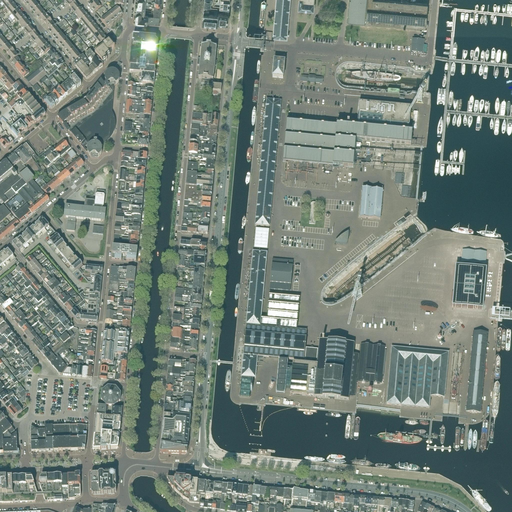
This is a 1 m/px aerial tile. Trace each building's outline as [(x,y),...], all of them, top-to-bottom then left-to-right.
[(29,8),(36,3),(33,0),(30,0),(25,5),(29,8)] [(145,14),(145,12),(145,9),(144,9),(144,6),(145,6),(145,0),(136,0),(137,0),(138,2),(137,3),(136,4),(136,9),(137,9),(137,11),(136,11),(135,21),(136,22),(139,22),(139,21),(141,21),(140,22),(140,23),(144,23),(144,21),(147,22),(147,23),(148,15),(145,14)] [(211,7),(211,0),(208,0),(204,0),(203,11),(206,11),(207,6),(211,7)] [(289,36),(289,33),(287,33),(290,0),(275,0),(272,38),(287,39),(287,36),(289,36)] [(298,0),(298,9),(313,10),(313,0),(298,0)] [(348,0),(347,20),(349,20),(403,25),(403,26),(405,26),(405,25),(425,27),(427,3),(391,0),(348,0)] [(8,11),(15,5),(12,1),(5,7),(8,11)] [(32,12),(39,6),(36,3),(29,8),(32,12)] [(95,12),(101,7),(98,3),(91,8),(95,12)] [(77,5),(74,7),(71,4),(68,6),(70,7),(71,9),(69,11),(70,12),(71,11),(73,13),(71,15),(72,16),(75,14),(75,13),(80,9),(77,5)] [(12,15),(19,9),(15,5),(8,11),(12,15)] [(36,16),(42,10),(39,6),(32,12),(32,13),(33,12),(36,16)] [(119,17),(123,14),(117,7),(113,10),(119,17)] [(84,12),(81,8),(80,9),(75,13),(75,14),(78,17),(84,12)] [(15,19),(22,13),(19,9),(12,15),(15,19)] [(46,14),(45,14),(42,10),(36,16),(39,20),(41,18),(40,18),(46,14)] [(115,21),(119,17),(113,10),(109,13),(115,21)] [(49,17),(47,15),(49,13),(48,12),(45,14),(46,14),(40,18),(41,18),(44,23),(46,20),(49,24),(52,22),(50,20),(49,18),(51,16),(50,15),(49,17)] [(87,16),(86,14),(84,12),(78,17),(81,21),(88,15),(87,16)] [(18,23),(25,17),(22,13),(15,19),(18,23)] [(111,24),(115,21),(109,13),(105,17),(111,24)] [(315,16),(315,20),(339,22),(340,15),(318,13),(318,17),(315,16)] [(84,25),(91,19),(88,15),(81,21),(84,25)] [(159,24),(160,16),(148,15),(147,23),(159,24)] [(25,18),(25,17),(18,23),(21,27),(28,21),(25,18)] [(107,27),(111,24),(105,17),(101,20),(107,27)] [(87,29),(94,23),(91,19),(84,25),(87,29)] [(55,24),(53,22),(55,21),(54,20),(52,22),(49,24),(46,20),(44,23),(45,24),(46,26),(50,30),(55,26),(58,24),(57,22),(55,24)] [(31,25),(29,23),(28,21),(21,27),(24,31),(25,31),(30,26),(30,27),(31,25)] [(97,27),(94,23),(87,29),(90,33),(97,27)] [(33,31),(30,27),(30,26),(25,31),(24,31),(21,33),(22,34),(25,32),(26,34),(25,36),(26,37),(28,35),(31,33),(34,36),(36,34),(35,32),(33,31)] [(59,30),(55,26),(50,30),(49,31),(52,35),(59,30)] [(93,36),(101,31),(97,27),(90,33),(93,36)] [(55,40),(62,34),(59,30),(52,35),(55,39),(54,40),(55,40)] [(96,40),(104,34),(101,31),(93,36),(96,40)] [(34,36),(31,33),(28,35),(29,36),(31,38),(29,40),(29,41),(31,40),(33,42),(31,44),(31,45),(35,43),(34,43),(40,38),(39,38),(36,34),(34,36)] [(58,44),(65,38),(62,34),(55,40),(58,44)] [(100,44),(107,38),(104,34),(96,40),(100,44)] [(44,41),(43,39),(41,37),(39,38),(40,38),(34,43),(35,43),(38,46),(44,41)] [(157,53),(158,45),(158,44),(157,44),(157,43),(156,43),(155,42),(156,39),(133,37),(130,73),(137,74),(155,76),(155,75),(155,69),(155,68),(156,62),(156,56),(157,56),(157,55),(156,55),(156,53),(157,53)] [(61,47),(68,41),(65,38),(58,44),(61,47)] [(95,54),(110,42),(107,38),(100,44),(99,45),(100,46),(99,47),(100,49),(97,52),(94,49),(92,51),(95,54)] [(423,53),(424,40),(412,39),(411,52),(423,53)] [(8,44),(5,40),(0,44),(0,47),(2,50),(3,49),(8,44)] [(47,45),(46,43),(44,41),(38,46),(41,50),(48,44),(47,45)] [(64,51),(71,45),(68,41),(61,47),(64,51)] [(11,47),(10,45),(12,43),(11,42),(8,44),(3,49),(6,53),(9,51),(12,54),(15,52),(13,50),(12,48),(14,47),(13,46),(11,47)] [(111,51),(115,48),(110,42),(95,54),(103,63),(107,60),(106,59),(110,56),(109,55),(111,53),(111,52),(111,51)] [(44,54),(51,48),(48,44),(41,50),(44,54)] [(67,55),(75,49),(71,45),(64,51),(67,55)] [(207,47),(202,47),(200,60),(198,59),(197,66),(200,66),(198,79),(199,79),(202,80),(201,85),(204,85),(204,88),(212,89),(212,92),(214,92),(214,94),(217,94),(217,92),(221,93),(222,86),(210,85),(210,81),(213,81),(215,67),(216,67),(216,66),(217,63),(217,62),(215,62),(216,48),(211,48),(211,47),(210,47),(208,47),(207,47)] [(71,59),(78,53),(75,49),(67,55),(71,59)] [(18,55),(16,52),(18,51),(17,50),(15,52),(12,54),(9,51),(6,53),(8,54),(13,61),(21,54),(20,53),(18,55)] [(47,62),(56,54),(52,50),(47,54),(49,57),(45,60),(47,62)] [(90,51),(85,55),(88,60),(91,64),(93,67),(94,66),(98,71),(103,67),(90,51)] [(74,63),(79,59),(81,57),(78,53),(71,59),(74,63)] [(50,64),(58,57),(56,54),(47,62),(44,64),(43,65),(42,66),(44,69),(46,67),(50,64)] [(14,66),(24,58),(23,57),(19,59),(18,58),(11,63),(14,66)] [(55,65),(61,60),(58,57),(50,64),(53,67),(55,65)] [(85,58),(84,60),(83,58),(80,60),(79,59),(74,63),(73,64),(87,80),(93,75),(89,70),(86,67),(90,64),(85,58)] [(50,75),(55,71),(64,64),(61,60),(55,65),(56,67),(49,73),(50,75)] [(283,79),(285,62),(274,61),(273,70),(272,78),(283,79)] [(25,68),(30,64),(28,62),(23,66),(20,63),(15,67),(19,72),(25,68)] [(24,78),(29,74),(26,70),(31,66),(30,64),(25,68),(19,72),(24,78)] [(89,70),(93,75),(98,71),(94,66),(93,67),(91,64),(89,66),(90,69),(89,70)] [(29,83),(44,70),(40,66),(25,79),(29,83)] [(62,114),(57,118),(83,149),(84,148),(84,149),(86,150),(85,151),(86,152),(87,152),(88,153),(88,154),(89,155),(89,156),(90,157),(91,157),(98,157),(98,158),(100,157),(100,156),(101,155),(102,154),(102,153),(102,152),(102,150),(102,149),(101,148),(101,147),(110,140),(110,139),(111,138),(112,136),(113,135),(114,134),(114,132),(115,130),(115,128),(115,126),(116,125),(116,123),(115,122),(115,120),(115,118),(114,116),(113,115),(113,113),(112,112),(114,90),(114,86),(115,86),(116,86),(116,85),(117,85),(118,84),(119,83),(119,82),(120,81),(120,80),(120,78),(120,77),(119,76),(118,75),(118,74),(117,73),(116,73),(115,72),(113,72),(112,72),(110,72),(109,73),(108,74),(107,74),(106,75),(106,76),(105,78),(105,79),(105,80),(105,81),(106,82),(106,83),(107,84),(104,85),(101,81),(90,95),(89,95),(88,95),(87,95),(86,95),(85,96),(85,97),(85,98),(85,100),(86,100),(84,102),(83,102),(62,114)] [(357,73),(348,75),(358,79),(366,81),(382,83),(394,83),(400,82),(401,80),(401,79),(400,78),(395,76),(385,74),(369,72),(357,73)] [(154,86),(155,76),(137,74),(136,76),(138,77),(138,78),(139,78),(139,80),(140,80),(140,84),(146,85),(154,86)] [(77,88),(82,84),(77,79),(75,77),(74,76),(70,80),(77,88)] [(5,86),(11,81),(7,77),(1,82),(5,86)] [(77,88),(70,80),(66,84),(68,87),(70,89),(72,91),(76,88),(77,89),(77,88)] [(9,91),(15,86),(11,81),(5,86),(9,91)] [(16,92),(22,86),(19,83),(15,86),(9,91),(10,92),(10,91),(11,92),(14,90),(16,92)] [(68,95),(72,91),(70,89),(68,87),(66,84),(61,87),(63,90),(66,93),(68,95)] [(20,95),(25,90),(22,86),(16,92),(12,95),(13,97),(18,93),(20,95)] [(63,98),(68,95),(66,93),(63,90),(61,87),(59,89),(58,90),(57,91),(63,98)] [(20,101),(28,94),(25,90),(20,95),(9,104),(12,108),(16,105),(14,102),(18,99),(20,101)] [(59,102),(63,98),(57,91),(53,95),(55,98),(56,99),(59,102)] [(30,96),(30,97),(28,95),(16,105),(23,113),(25,111),(29,116),(31,119),(41,110),(39,108),(40,108),(36,104),(33,101),(33,100),(30,96)] [(55,106),(56,106),(55,105),(59,102),(56,99),(55,98),(53,95),(50,97),(49,98),(48,98),(55,106)] [(51,110),(55,106),(48,98),(44,102),(47,106),(48,107),(51,110)] [(281,101),(267,100),(255,226),(269,227),(281,101)] [(145,103),(139,102),(127,101),(126,109),(127,110),(127,113),(126,113),(126,114),(151,117),(152,103),(145,103)] [(387,106),(359,103),(357,126),(349,125),(349,124),(347,124),(347,125),(340,124),(328,123),(328,119),(324,119),(306,117),(302,117),(302,120),(290,119),(287,119),(283,161),(285,161),(298,162),(332,166),(337,166),(353,168),(356,140),(411,145),(412,131),(409,131),(409,127),(411,108),(387,106)] [(30,120),(34,124),(34,125),(46,115),(42,111),(41,110),(31,119),(30,120)] [(192,126),(203,127),(205,127),(206,127),(208,117),(208,115),(193,113),(192,126)] [(218,128),(219,116),(208,115),(208,117),(206,127),(218,128)] [(23,124),(27,129),(34,124),(30,120),(30,119),(29,119),(23,124)] [(21,122),(16,126),(22,133),(25,131),(25,132),(28,130),(27,129),(23,124),(21,122)] [(16,126),(11,130),(12,130),(18,138),(21,136),(20,135),(22,133),(16,126)] [(4,139),(0,142),(0,143),(5,149),(14,142),(10,138),(6,141),(4,139)] [(149,139),(142,139),(139,138),(138,142),(132,141),(132,146),(148,147),(149,139)] [(60,157),(71,148),(64,140),(57,146),(53,149),(60,157)] [(38,158),(26,145),(22,148),(29,155),(30,158),(31,157),(32,158),(33,157),(37,162),(39,160),(38,158)] [(198,149),(198,146),(190,146),(189,153),(199,154),(200,153),(200,152),(197,152),(197,150),(199,151),(199,149),(198,149)] [(53,163),(60,157),(53,149),(51,147),(44,153),(53,163)] [(216,148),(203,147),(201,147),(201,150),(204,151),(204,156),(215,157),(216,148)] [(30,158),(29,155),(22,148),(14,155),(24,167),(30,162),(33,165),(35,163),(30,158)] [(71,159),(76,155),(72,150),(67,154),(70,157),(71,159)] [(146,161),(147,154),(122,152),(121,158),(128,159),(131,159),(136,160),(146,161)] [(53,163),(44,153),(41,156),(38,158),(39,160),(47,169),(53,163)] [(27,186),(31,181),(33,181),(35,179),(24,167),(14,155),(7,161),(6,162),(27,186)] [(79,168),(84,164),(79,159),(75,163),(79,168)] [(27,186),(6,162),(5,162),(5,163),(4,164),(0,166),(0,199),(4,205),(27,186)] [(75,172),(79,168),(75,163),(70,167),(75,172)] [(197,173),(198,164),(188,163),(187,172),(197,173)] [(70,176),(75,172),(70,167),(66,171),(70,176)] [(66,180),(70,176),(66,171),(61,174),(64,178),(66,180)] [(198,187),(212,188),(213,177),(199,175),(197,175),(197,173),(187,172),(186,186),(197,187),(198,187)] [(66,180),(64,178),(61,174),(56,178),(61,184),(66,180)] [(56,188),(61,184),(56,178),(52,182),(56,188)] [(49,200),(46,196),(33,181),(31,181),(27,186),(17,194),(18,195),(30,209),(28,211),(32,215),(49,200),(49,201),(49,200)] [(52,192),(56,188),(52,182),(47,186),(52,192)] [(47,195),(52,192),(47,186),(43,190),(47,195)] [(196,192),(197,187),(186,186),(184,201),(189,202),(193,202),(198,202),(200,202),(211,203),(212,193),(198,192),(196,192)] [(371,189),(362,188),(360,218),(363,218),(380,220),(383,190),(371,189)] [(105,193),(104,192),(97,191),(96,192),(95,202),(85,201),(85,209),(77,208),(77,205),(72,205),(72,207),(65,207),(64,218),(68,218),(68,223),(67,231),(67,232),(75,232),(76,224),(75,224),(76,219),(105,222),(106,211),(102,210),(103,207),(104,206),(104,204),(105,193)] [(5,206),(21,224),(32,215),(28,211),(30,209),(18,195),(5,206)] [(315,225),(317,203),(313,203),(311,204),(311,205),(310,222),(309,222),(309,224),(315,225)] [(0,207),(0,223),(9,216),(11,214),(3,205),(0,207)] [(56,218),(56,217),(54,219),(60,226),(62,225),(56,218)] [(42,219),(38,223),(41,226),(42,227),(44,230),(46,229),(47,228),(49,226),(43,219),(42,219)] [(15,229),(20,225),(16,220),(11,225),(15,229)] [(38,223),(35,225),(36,226),(35,227),(37,229),(38,230),(41,234),(44,230),(42,227),(41,226),(38,223)] [(10,234),(15,229),(11,225),(6,229),(10,234)] [(208,234),(209,226),(199,225),(199,233),(208,234)] [(33,227),(30,230),(33,233),(34,234),(36,237),(41,234),(38,230),(37,229),(35,227),(34,228),(33,227)] [(93,234),(103,235),(104,228),(94,227),(93,234)] [(5,238),(10,234),(6,229),(1,233),(5,238)] [(267,250),(269,230),(256,229),(254,249),(267,250)] [(30,230),(25,233),(28,236),(29,238),(32,241),(36,237),(34,234),(33,233),(30,230)] [(23,237),(22,238),(24,240),(25,241),(28,245),(32,241),(29,238),(28,236),(25,233),(22,236),(23,237)] [(49,242),(53,246),(56,244),(57,243),(61,240),(57,235),(53,239),(52,239),(49,242)] [(347,248),(348,235),(333,247),(347,248)] [(397,251),(410,240),(408,237),(406,235),(402,236),(399,235),(396,236),(387,244),(388,246),(386,250),(372,257),(364,263),(361,273),(364,274),(377,268),(381,264),(388,261),(389,258),(397,251),(399,256),(400,254),(403,253),(405,251),(406,249),(403,248),(397,251)] [(20,238),(17,241),(19,243),(21,245),(23,248),(28,245),(25,241),(24,240),(22,238),(21,239),(20,238)] [(56,244),(53,246),(57,250),(59,248),(60,247),(64,244),(61,240),(57,243),(56,244)] [(17,241),(12,244),(16,249),(19,252),(22,249),(23,248),(21,245),(19,243),(17,241)] [(59,248),(57,250),(60,255),(63,252),(64,252),(67,249),(66,248),(67,247),(64,244),(60,247),(59,248)] [(137,257),(138,249),(129,248),(123,248),(113,247),(112,255),(112,260),(122,261),(122,256),(127,257),(126,261),(136,262),(137,257)] [(63,252),(60,255),(64,259),(66,257),(68,256),(71,252),(69,249),(67,250),(67,249),(64,252),(63,252)] [(4,251),(2,253),(5,256),(6,258),(8,261),(11,258),(13,257),(11,253),(8,250),(5,252),(4,251)] [(463,250),(462,262),(486,265),(487,252),(463,250)] [(29,264),(42,254),(41,252),(33,258),(31,256),(26,261),(29,264)] [(66,257),(64,259),(67,263),(70,261),(71,260),(74,258),(73,257),(74,256),(71,252),(68,256),(66,257)] [(241,377),(240,397),(250,398),(250,391),(252,391),(252,390),(251,389),(251,387),(253,387),(253,378),(256,379),(256,375),(256,372),(257,358),(258,356),(281,358),(296,360),(295,363),(295,365),(293,364),(287,364),(280,363),(280,364),(281,364),(281,367),(280,367),(280,371),(279,390),(284,391),(284,388),(285,388),(286,389),(291,389),(290,392),(290,393),(290,395),(308,396),(314,397),(348,401),(349,401),(349,395),(355,396),(359,355),(356,355),(353,355),(354,347),(354,344),(348,343),(342,343),(340,342),(340,343),(334,342),(324,341),(324,340),(323,340),(322,340),(322,341),(319,340),(319,342),(319,349),(318,353),(318,355),(318,358),(317,362),(317,365),(317,366),(317,367),(315,366),(315,365),(314,365),(311,365),(311,366),(303,365),(301,365),(301,364),(301,360),(304,361),(304,356),(305,353),(305,350),(305,348),(305,343),(306,343),(306,339),(306,338),(307,331),(297,330),(298,322),(298,314),(300,297),(298,297),(295,296),(281,295),(278,295),(269,294),(267,318),(266,318),(263,318),(261,318),(261,317),(267,253),(253,252),(251,265),(251,273),(250,279),(250,282),(249,286),(249,291),(247,311),(247,317),(246,319),(246,321),(246,326),(245,333),(244,348),(243,355),(241,377)] [(2,253),(0,254),(0,259),(0,260),(1,261),(4,264),(8,261),(6,258),(5,256),(2,253)] [(36,262),(43,256),(42,254),(29,264),(32,268),(38,263),(38,262),(37,263),(36,262)] [(39,265),(46,259),(45,257),(38,263),(32,268),(35,271),(40,267),(39,265)] [(70,261),(67,263),(71,267),(74,265),(75,264),(79,261),(76,258),(75,259),(74,258),(71,260),(70,261)] [(205,267),(205,259),(190,258),(189,265),(196,266),(205,267)] [(293,261),(284,260),(273,259),(270,289),(270,288),(279,289),(282,289),(288,290),(288,285),(291,285),(292,278),(292,275),(293,261)] [(74,265),(71,267),(75,272),(77,270),(79,269),(82,265),(79,261),(75,264),(74,265)] [(42,268),(47,264),(45,263),(40,267),(35,271),(38,275),(44,270),(43,269),(42,268)] [(44,281),(49,277),(51,275),(50,273),(51,272),(55,269),(54,267),(52,268),(49,271),(46,273),(41,278),(44,281)] [(111,267),(110,280),(119,281),(135,283),(136,270),(111,267)] [(482,310),(486,270),(456,267),(452,307),(482,310)] [(41,278),(46,273),(49,271),(48,270),(46,268),(44,270),(38,275),(41,278)] [(17,281),(27,272),(24,269),(19,273),(16,275),(18,277),(17,277),(15,279),(17,281)] [(204,278),(204,271),(190,270),(189,272),(194,273),(194,277),(204,278)] [(24,280),(30,276),(27,272),(17,281),(16,281),(17,283),(23,278),(24,280)] [(47,285),(52,280),(55,278),(53,275),(54,275),(53,274),(51,275),(49,277),(44,281),(47,285)] [(49,288),(55,284),(57,282),(55,280),(61,276),(59,274),(55,278),(52,280),(47,285),(49,288)] [(27,284),(32,279),(30,276),(24,280),(20,284),(21,286),(26,282),(27,284)] [(90,286),(101,287),(102,279),(91,278),(90,286)] [(25,288),(27,290),(35,282),(32,279),(27,284),(19,290),(20,292),(25,288)] [(52,292),(58,287),(60,285),(59,284),(62,281),(60,279),(57,282),(55,284),(49,288),(52,292)] [(110,280),(109,291),(118,292),(119,283),(119,281),(110,280)] [(28,292),(29,294),(38,286),(35,282),(27,290),(22,294),(23,296),(28,292)] [(55,295),(60,291),(59,289),(62,287),(63,286),(65,284),(63,282),(60,285),(58,287),(52,292),(55,295)] [(203,284),(193,283),(188,283),(188,286),(193,286),(192,290),(193,290),(202,291),(203,284)] [(29,294),(32,297),(41,289),(38,286),(29,294)] [(58,299),(63,295),(62,293),(68,288),(67,286),(63,288),(60,291),(55,295),(58,299)] [(100,295),(101,287),(90,286),(89,294),(100,295)] [(34,298),(36,300),(44,293),(41,289),(32,297),(30,299),(27,301),(29,303),(34,298)] [(202,298),(202,293),(202,291),(193,290),(192,290),(183,289),(183,296),(188,297),(191,297),(194,297),(202,298)] [(61,302),(74,292),(72,290),(69,292),(67,294),(66,292),(63,295),(58,299),(61,302)] [(64,306),(73,298),(74,297),(73,295),(75,294),(74,292),(61,302),(64,306)] [(0,304),(2,307),(12,299),(12,298),(16,295),(15,293),(10,297),(7,300),(5,298),(0,301),(0,304)] [(36,300),(38,304),(47,296),(44,293),(36,300)] [(188,297),(183,296),(175,295),(174,302),(187,303),(188,299),(188,297)] [(44,305),(50,300),(47,296),(38,304),(36,306),(37,308),(43,303),(44,304),(43,304),(44,305)] [(5,311),(12,305),(16,302),(12,298),(12,299),(2,307),(5,311)] [(47,308),(53,303),(50,300),(44,305),(41,307),(42,309),(44,308),(45,309),(47,308)] [(13,308),(18,303),(16,301),(16,302),(12,305),(5,311),(8,314),(14,310),(13,308)] [(70,312),(75,308),(70,303),(71,302),(70,302),(65,306),(70,312)] [(12,318),(17,313),(16,312),(23,305),(22,303),(17,307),(14,310),(8,314),(12,318)] [(50,311),(56,307),(53,303),(47,308),(45,309),(44,311),(45,313),(47,311),(49,313),(50,312),(50,311)] [(45,322),(50,318),(59,310),(56,307),(50,311),(50,312),(51,314),(48,316),(45,319),(44,317),(42,318),(45,322)] [(56,319),(62,314),(59,310),(50,318),(45,322),(48,325),(50,324),(50,323),(49,322),(51,320),(54,317),(56,319)] [(77,320),(81,317),(75,310),(71,313),(77,320)] [(15,322),(21,317),(23,315),(24,315),(22,312),(21,311),(17,313),(12,318),(15,322)] [(21,330),(27,325),(32,321),(37,316),(34,312),(32,314),(34,317),(26,323),(24,321),(18,326),(21,330)] [(27,318),(30,316),(29,314),(26,317),(25,317),(23,315),(21,317),(15,322),(18,326),(24,321),(27,318)] [(55,325),(59,322),(65,317),(62,314),(56,319),(52,322),(54,323),(55,325)] [(184,317),(179,317),(173,316),(172,324),(180,325),(185,325),(186,325),(186,322),(184,322),(184,321),(184,317)] [(62,325),(68,320),(65,317),(59,322),(55,325),(53,327),(51,329),(52,330),(61,323),(62,325)] [(226,360),(233,361),(233,360),(237,319),(230,318),(229,318),(229,319),(226,359),(226,360)] [(64,329),(70,324),(68,320),(62,325),(58,328),(59,330),(61,328),(63,330),(64,329)] [(459,326),(456,322),(441,334),(440,333),(437,335),(438,336),(435,338),(437,340),(439,338),(440,340),(459,326)] [(30,329),(33,326),(32,324),(29,327),(27,325),(21,330),(24,333),(30,329)] [(70,330),(73,327),(70,324),(64,329),(63,330),(60,332),(62,334),(66,330),(67,331),(66,332),(67,333),(70,330)] [(37,330),(37,329),(39,327),(38,325),(32,330),(30,329),(24,333),(28,337),(33,332),(37,330)] [(2,337),(10,330),(8,327),(0,332),(0,335),(1,335),(2,337)] [(31,342),(37,337),(37,336),(40,333),(39,331),(37,329),(37,330),(33,332),(28,337),(31,342)] [(180,330),(172,329),(171,339),(181,340),(182,340),(182,334),(182,333),(182,330),(180,330)] [(0,343),(1,345),(1,344),(8,339),(13,334),(10,330),(2,337),(1,338),(2,340),(0,341),(0,343)] [(68,349),(71,347),(66,341),(74,335),(70,330),(67,333),(62,337),(60,339),(68,349)] [(129,335),(130,332),(121,331),(115,330),(114,330),(114,333),(105,332),(104,342),(103,344),(102,363),(114,364),(114,358),(114,355),(117,355),(121,355),(127,356),(129,335)] [(480,413),(487,334),(474,332),(466,412),(480,413)] [(11,343),(17,338),(13,334),(8,339),(1,344),(3,346),(9,341),(10,343),(11,343)] [(34,345),(40,340),(44,337),(43,335),(41,334),(37,337),(31,342),(34,345)] [(38,349),(44,344),(47,342),(45,340),(47,338),(45,336),(44,337),(40,340),(34,345),(38,349)] [(8,351),(20,342),(17,338),(11,343),(13,345),(9,347),(10,348),(7,350),(8,351)] [(41,353),(47,348),(50,345),(48,343),(51,341),(50,339),(47,342),(44,344),(38,349),(41,353)] [(17,350),(23,346),(20,342),(8,351),(8,352),(10,353),(15,349),(17,350)] [(50,352),(53,349),(51,347),(55,344),(54,342),(50,345),(47,348),(41,353),(44,357),(50,352)] [(50,352),(44,357),(50,364),(67,350),(61,342),(53,349),(50,352)] [(382,376),(385,350),(385,347),(361,344),(360,347),(358,374),(357,381),(382,383),(382,376)] [(14,359),(26,350),(23,346),(17,350),(17,351),(18,353),(12,358),(9,360),(11,362),(14,359)] [(304,364),(307,365),(311,365),(314,365),(315,365),(316,366),(316,365),(317,365),(317,362),(318,358),(318,355),(318,353),(319,349),(318,358),(317,357),(317,354),(317,353),(318,350),(315,349),(314,349),(314,348),(313,347),(312,347),(311,347),(310,347),(310,348),(310,349),(306,348),(306,350),(305,350),(305,353),(304,356),(305,356),(305,359),(304,364)] [(444,398),(448,353),(429,351),(427,351),(424,351),(392,347),(387,404),(429,408),(430,401),(430,396),(444,398)] [(20,361),(23,359),(29,354),(26,350),(14,359),(16,361),(18,359),(20,361)] [(67,364),(74,358),(67,350),(50,364),(59,375),(62,375),(69,366),(67,364)] [(20,367),(32,357),(29,354),(23,359),(20,361),(17,364),(20,367)] [(16,377),(20,374),(35,361),(32,357),(20,367),(15,371),(13,373),(16,377)] [(38,365),(35,361),(20,374),(22,375),(28,370),(29,373),(38,365)] [(195,375),(195,367),(185,366),(185,371),(184,371),(184,373),(185,374),(195,375)] [(71,376),(71,369),(68,368),(63,375),(63,376),(71,376)] [(174,388),(193,390),(194,385),(175,384),(175,383),(175,381),(174,380),(167,379),(166,388),(174,389),(174,388)] [(6,389),(10,386),(8,384),(5,387),(0,391),(0,397),(5,393),(8,391),(6,389)] [(115,388),(108,388),(108,387),(108,388),(102,392),(102,393),(102,399),(101,400),(102,400),(106,405),(106,406),(107,406),(113,406),(114,406),(119,402),(120,402),(120,401),(120,394),(121,394),(120,394),(116,388),(115,388)] [(15,391),(14,390),(13,389),(7,395),(5,393),(0,397),(0,400),(2,402),(12,394),(15,391)] [(5,406),(11,401),(11,400),(15,397),(12,394),(2,402),(5,406)] [(8,409),(13,405),(16,403),(15,401),(18,398),(16,397),(15,397),(11,400),(11,401),(5,406),(8,409)] [(177,399),(177,400),(166,399),(165,404),(165,409),(164,409),(165,409),(164,410),(165,410),(177,412),(182,412),(191,413),(191,412),(192,405),(192,400),(178,399),(177,399)] [(10,413),(16,408),(19,406),(17,405),(20,403),(18,401),(16,403),(13,405),(8,409),(10,413)] [(14,417),(22,411),(19,406),(16,408),(10,413),(14,417)] [(107,411),(108,407),(97,406),(96,415),(109,417),(109,415),(107,414),(107,412),(106,412),(106,411),(107,411)] [(121,418),(122,408),(113,407),(112,415),(109,415),(109,417),(110,417),(121,418)] [(190,428),(191,417),(173,416),(172,416),(170,415),(167,415),(164,415),(164,419),(163,422),(163,423),(162,434),(162,436),(162,437),(161,444),(161,447),(161,448),(161,450),(161,451),(160,452),(160,454),(163,454),(165,454),(168,454),(179,454),(181,454),(185,454),(187,454),(187,453),(187,451),(187,449),(188,447),(188,446),(188,440),(189,435),(189,434),(189,433),(189,431),(190,428)] [(100,450),(111,450),(111,449),(117,449),(118,449),(118,448),(120,428),(121,421),(121,420),(121,418),(96,416),(95,428),(95,430),(95,432),(95,434),(94,443),(94,444),(93,449),(93,450),(94,450),(95,450),(100,450)] [(7,432),(12,428),(5,420),(0,424),(0,435),(3,436),(7,432)] [(71,451),(70,428),(70,425),(52,426),(53,452),(59,451),(71,451)] [(77,428),(77,425),(70,425),(70,428),(71,451),(78,451),(77,428)] [(87,428),(87,426),(77,425),(77,428),(78,451),(85,450),(86,438),(86,437),(87,430),(87,428)] [(46,452),(53,452),(52,426),(45,426),(45,429),(45,436),(46,452)] [(46,452),(45,436),(45,429),(38,430),(37,429),(39,452),(46,452)] [(11,436),(10,435),(7,432),(3,436),(4,454),(18,453),(17,434),(16,433),(13,436),(11,436)] [(403,435),(385,434),(382,434),(379,435),(378,436),(378,437),(379,439),(382,440),(390,442),(415,444),(418,444),(420,443),(422,442),(422,441),(421,439),(418,438),(415,437),(403,435)] [(101,495),(103,495),(105,495),(107,495),(115,494),(116,493),(116,492),(116,475),(114,473),(106,473),(103,474),(93,474),(91,476),(91,486),(91,489),(91,493),(92,494),(93,495),(94,495),(101,495)] [(42,476),(39,485),(42,493),(43,496),(45,502),(62,501),(63,501),(62,475),(58,475),(56,476),(53,476),(49,476),(48,476),(47,476),(42,476)] [(73,475),(68,475),(69,500),(75,500),(75,497),(80,496),(81,496),(80,490),(80,489),(79,489),(79,487),(80,487),(80,478),(80,477),(80,475),(77,475),(73,475)] [(0,503),(35,502),(37,496),(37,494),(37,493),(31,476),(23,477),(22,477),(12,477),(5,477),(4,477),(1,478),(0,477),(0,503)] [(185,481),(185,479),(176,478),(176,480),(169,479),(167,479),(168,481),(169,482),(169,483),(168,485),(170,485),(172,489),(174,489),(174,490),(178,495),(183,498),(183,499),(187,502),(189,503),(193,503),(198,504),(199,504),(200,504),(200,502),(200,498),(196,497),(197,495),(197,494),(198,482),(189,481),(187,481),(185,481)] [(205,494),(205,493),(206,492),(206,483),(198,482),(197,494),(197,495),(196,497),(200,497),(200,495),(205,495),(205,496),(205,494)] [(211,483),(206,483),(206,492),(205,493),(205,494),(206,494),(207,495),(209,495),(209,494),(211,494),(211,497),(213,497),(213,496),(213,493),(214,484),(211,483)] [(222,494),(223,484),(214,484),(213,493),(222,494)] [(261,488),(255,487),(253,487),(252,498),(252,504),(253,505),(259,505),(259,503),(259,502),(256,502),(256,501),(256,497),(260,497),(261,488)] [(313,511),(314,508),(311,508),(307,508),(308,492),(292,491),(292,492),(291,506),(290,511),(313,511)] [(314,504),(315,493),(308,492),(307,508),(311,508),(311,503),(314,504)] [(325,511),(326,510),(327,494),(321,493),(320,510),(319,511),(325,511)] [(335,495),(327,494),(326,510),(329,510),(329,511),(334,511),(335,503),(335,495)] [(384,507),(385,500),(378,499),(377,511),(376,511),(379,511),(380,507),(384,507)] [(275,511),(276,503),(273,503),(273,500),(271,500),(270,502),(270,509),(269,509),(268,511),(275,511)] [(398,509),(399,501),(392,500),(390,511),(393,511),(393,508),(398,509)] [(220,510),(221,503),(216,503),(213,502),(212,509),(220,510)] [(423,511),(427,505),(422,503),(418,511),(423,511)]
